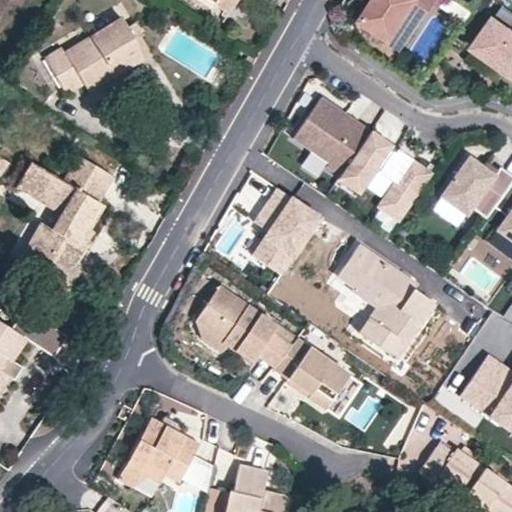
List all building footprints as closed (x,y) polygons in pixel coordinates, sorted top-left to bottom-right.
[(213,0),(228,9),(233,0),(213,0)] [(404,48),(433,6),(423,0),(415,0),(392,35),(365,16),(362,20),(404,48)] [(392,35),(415,0),(423,0),(433,6),(436,0),(376,0),(365,16),(392,35)] [(511,11),(503,5),(474,46),(511,73),(511,11)] [(144,54),(122,18),(65,52),(61,45),(44,56),(66,93),(84,82),(88,87),(144,54)] [(339,176),(370,131),(320,97),(292,138),(328,163),(325,167),(339,176)] [(398,221),(431,173),(410,158),(406,164),(387,150),(391,145),(370,131),(339,176),(337,179),(358,193),(375,169),(394,182),(377,207),(398,221)] [(406,164),(410,158),(391,145),(387,150),(406,164)] [(0,174),(9,161),(0,155),(0,174)] [(23,189),(62,212),(53,228),(42,223),(22,257),(38,266),(34,274),(65,292),(78,269),(72,265),(83,246),(77,244),(87,226),(100,202),(98,200),(112,174),(78,155),(63,179),(30,161),(15,185),(23,189)] [(494,206),(511,180),(511,175),(499,166),(497,170),(493,174),(482,166),(468,156),(438,197),(465,216),(471,208),(485,219),(494,206)] [(497,170),(486,162),(482,166),(493,174),(497,170)] [(511,180),(494,206),(506,215),(495,230),(511,241),(511,180)] [(321,216),(276,185),(252,220),(264,228),(248,252),(281,274),(321,216)] [(83,246),(86,247),(95,230),(87,226),(77,244),(83,246)] [(347,264),(387,292),(376,309),(360,334),(397,358),(435,303),(415,289),(417,284),(359,244),(347,264)] [(376,309),(387,292),(347,264),(338,277),(353,288),(351,292),(376,309)] [(199,317),(225,336),(225,340),(231,344),(255,360),(259,353),(275,364),(292,343),(275,331),(279,324),(220,285),(199,317)] [(66,334),(28,310),(14,331),(25,338),(52,356),(66,334)] [(196,321),(203,340),(224,353),(231,344),(225,340),(225,336),(199,317),(196,321)] [(0,386),(8,374),(0,368),(0,363),(5,356),(11,359),(12,358),(25,338),(14,331),(0,321),(0,386)] [(351,374),(323,355),(298,337),(292,343),(275,364),(273,367),(313,392),(311,396),(328,407),(351,374)] [(511,367),(489,353),(460,396),(511,431),(511,367)] [(14,378),(23,365),(12,358),(11,359),(5,356),(0,363),(0,368),(8,374),(14,378)] [(180,480),(201,442),(152,417),(127,465),(148,475),(162,482),(165,474),(180,480)] [(502,511),(511,511),(511,487),(457,448),(451,456),(438,447),(422,468),(437,479),(440,474),(468,491),(470,489),(490,503),(502,511)] [(127,465),(119,478),(134,486),(148,475),(127,465)] [(236,490),(231,489),(226,511),(286,511),(288,504),(288,500),(286,496),(266,491),(269,471),(241,466),(236,490)] [(219,511),(226,511),(231,489),(210,485),(205,509),(219,511)] [(502,511),(490,503),(484,511),(502,511)]
